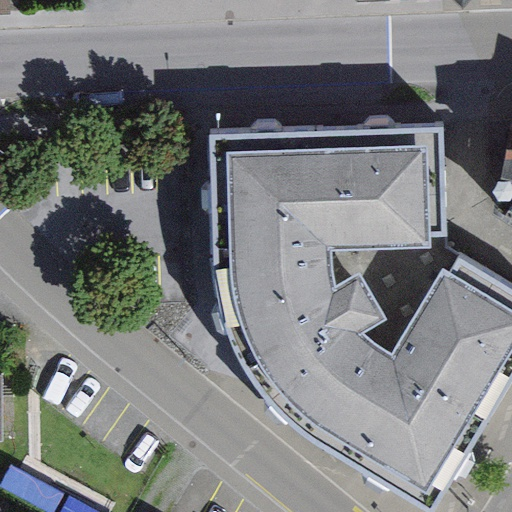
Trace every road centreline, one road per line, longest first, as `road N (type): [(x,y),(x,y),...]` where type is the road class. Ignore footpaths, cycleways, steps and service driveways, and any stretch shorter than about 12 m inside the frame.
road 1 (residential): [(0,63),(511,44)]
road 2 (residential): [(341,511),(0,218)]
